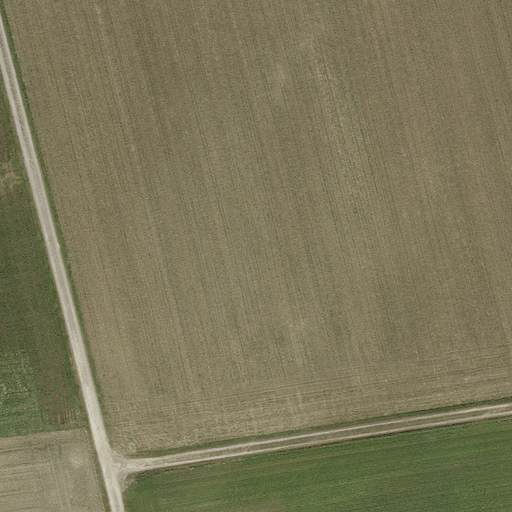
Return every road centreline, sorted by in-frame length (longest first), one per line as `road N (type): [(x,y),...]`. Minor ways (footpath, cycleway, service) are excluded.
road 1 (track): [(0,18),(125,511)]
road 2 (track): [(114,468),(511,408)]
